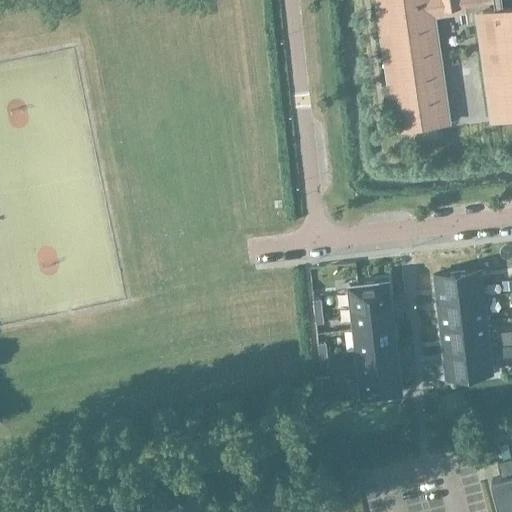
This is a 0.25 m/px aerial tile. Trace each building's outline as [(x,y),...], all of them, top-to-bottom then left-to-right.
[(485,21),(497,110),(511,107),(511,0),(382,0),(401,129),(411,128),(413,138),(434,135),(433,125),(443,124),(428,16),(466,10),(468,22),(478,21),(478,22),(485,21)] [(435,300),(484,295),(481,269),(434,274),(436,298),(435,298),(435,300)] [(353,306),(390,301),(387,280),(350,284),(353,306)] [(439,326),(487,320),(484,295),(435,300),(436,303),(437,303),(439,326)] [(314,311),(322,310),(321,298),(313,299),(314,311)] [(390,301),(353,306),(355,328),(393,323),(393,322),(392,322),(390,301)] [(322,310),(314,311),(315,323),(323,322),(322,310)] [(487,320),(439,326),(442,349),(441,349),(441,351),(490,346),(487,320)] [(358,351),(396,346),(395,345),(393,325),(393,323),(355,328),(358,351)] [(319,355),(327,354),(326,342),(318,343),(319,355)] [(360,373),(398,368),(395,348),(396,348),(396,346),(358,351),(360,373)] [(490,346),(441,351),(441,354),(443,354),(445,377),(493,372),(490,346)] [(327,354),(319,355),(320,367),(328,366),(327,354)] [(398,368),(360,373),(363,395),(400,390),(398,368)] [(331,388),(330,375),(321,376),(323,389),(331,388)] [(511,511),(511,456),(499,460),(503,477),(492,479),(499,511),(511,511)]
